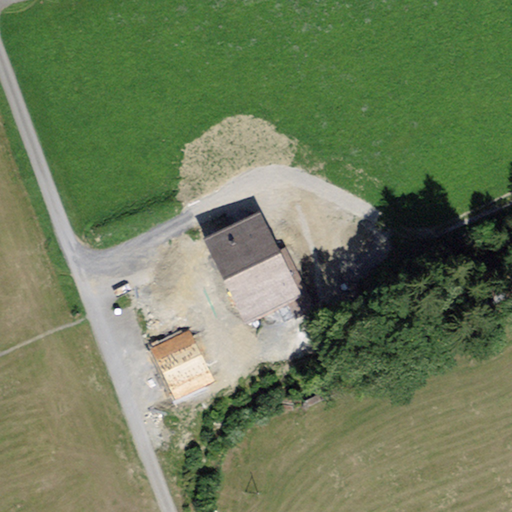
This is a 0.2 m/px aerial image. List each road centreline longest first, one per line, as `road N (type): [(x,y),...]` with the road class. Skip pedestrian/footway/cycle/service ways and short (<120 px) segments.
road 1 (unclassified): [(170,511),(0,56)]
road 2 (track): [(511,202),(444,233),(398,234),(341,205),(304,206),(90,299)]
